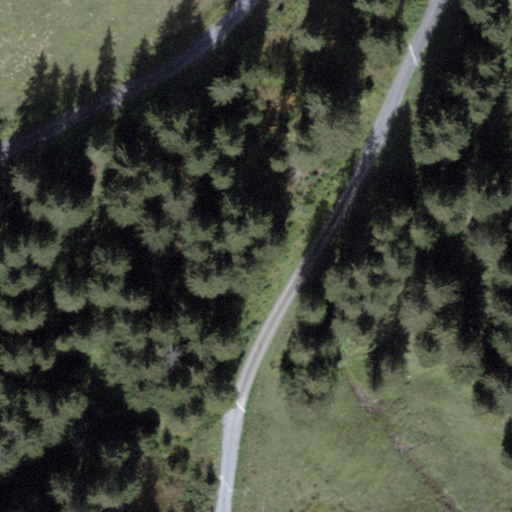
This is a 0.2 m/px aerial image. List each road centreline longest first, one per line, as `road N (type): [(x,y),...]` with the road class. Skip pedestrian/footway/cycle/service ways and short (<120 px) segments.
road 1 (track): [(223,511),(232,426),(264,337),(328,229),(439,0)]
road 2 (track): [(0,151),(176,63),(249,0)]
